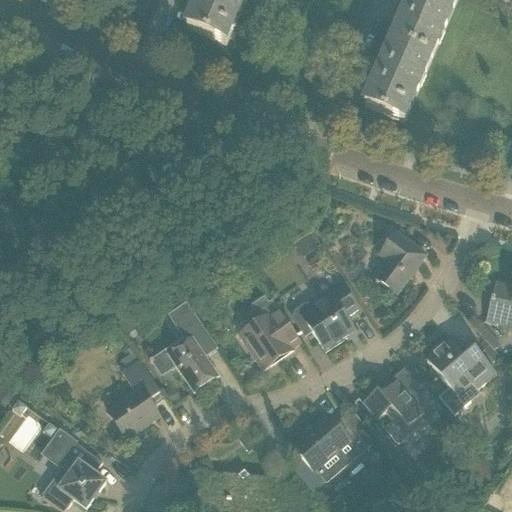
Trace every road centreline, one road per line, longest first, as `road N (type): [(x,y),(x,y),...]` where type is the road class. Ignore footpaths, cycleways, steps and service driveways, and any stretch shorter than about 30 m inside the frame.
road 1 (residential): [(127,511),(164,454),(194,428),(302,392),(383,352),(436,299),(485,204)]
road 2 (residential): [(137,72),(319,149)]
road 3 (residential): [(319,149),(485,204)]
road 4 (residential): [(319,149),(381,0)]
road 5 (residential): [(0,2),(137,72)]
